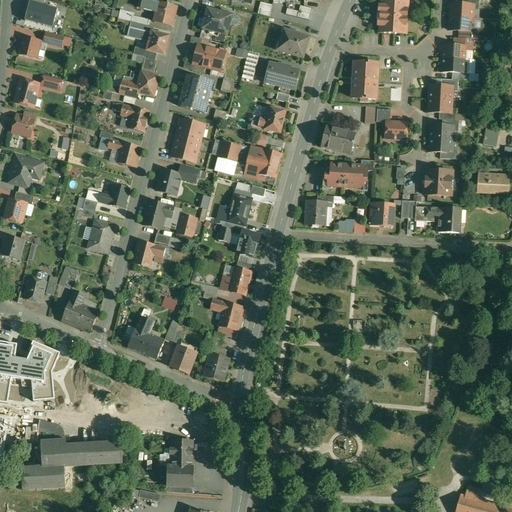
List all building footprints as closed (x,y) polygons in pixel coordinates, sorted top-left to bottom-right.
[(177,8),(147,0),(142,0),(143,0),(146,1),(144,10),(158,13),(155,23),(172,27),(177,8)] [(409,2),(382,0),(382,7),(381,7),(379,8),(379,12),(380,13),(381,13),(381,20),(380,20),(379,21),(378,25),(379,27),(380,27),(380,33),(407,35),(407,25),(407,12),(408,12),(409,2)] [(479,0),(462,0),(462,5),(474,5),(474,10),(479,10),(479,0)] [(58,10),(29,3),(25,21),(53,28),(58,10)] [(258,3),(256,15),(268,16),(270,5),(258,3)] [(462,5),(451,4),(450,17),(473,19),(474,10),(474,5),(462,5)] [(298,6),(296,12),(285,9),(284,14),(310,21),(312,9),(298,6)] [(222,13),(207,9),(202,29),(210,31),(210,29),(219,31),(219,33),(228,35),(233,15),(227,14),(228,12),(223,10),(222,13)] [(150,20),(133,16),(132,22),(148,26),(150,20)] [(473,19),(450,17),(450,31),(460,31),(472,32),(473,27),(473,19)] [(472,32),(460,31),(460,39),(472,40),(477,40),(478,28),(473,27),(472,32)] [(290,32),(284,30),(277,51),(303,59),(304,59),(310,38),(296,33),(296,31),(291,29),(290,32)] [(152,33),(144,31),(141,39),(150,42),(152,33)] [(170,37),(152,32),(152,33),(150,42),(148,50),(147,51),(157,53),(165,55),(170,37)] [(64,37),(47,33),(44,43),(62,47),(64,37)] [(39,41),(24,37),(19,55),(36,59),(38,50),(37,48),(39,41)] [(460,39),(455,39),(455,46),(466,47),(466,51),(471,52),(472,40),(460,39)] [(226,53),(198,46),(194,64),(221,71),(226,53)] [(455,46),(443,46),(443,59),(466,60),(466,51),(466,47),(455,46)] [(157,53),(147,51),(148,50),(144,50),(143,57),(146,58),(156,60),(157,53)] [(156,60),(146,58),(142,70),(154,73),(157,60),(156,60)] [(466,60),(443,59),(442,72),(453,73),(465,74),(465,69),(470,70),(470,74),(475,74),(476,61),(466,60)] [(301,71),(269,63),(264,83),(295,91),(301,71)] [(378,65),(369,64),(369,67),(364,67),(364,64),(355,63),(353,99),(362,99),(362,96),(367,97),(367,100),(376,100),(378,65)] [(255,70),(246,68),(243,78),(252,80),(255,70)] [(465,74),(453,73),(452,81),(458,81),(470,82),(470,74),(470,70),(465,69),(465,74)] [(160,77),(142,73),(139,84),(126,81),(125,84),(122,96),(136,99),(138,94),(154,98),(160,77)] [(62,80),(45,76),(42,86),(60,91),(62,80)] [(178,110),(180,110),(187,77),(181,76),(178,90),(181,91),(178,110)] [(213,83),(189,76),(181,107),(205,113),(207,105),(205,104),(206,98),(209,98),(207,97),(208,91),(211,91),(213,83)] [(235,82),(224,79),(221,91),(232,94),(235,82)] [(40,85),(21,80),(19,88),(18,89),(17,92),(18,93),(15,103),(33,108),(35,99),(37,98),(40,85)] [(116,82),(108,80),(105,91),(113,93),(116,82)] [(452,81),(442,80),(441,86),(452,87),(453,87),(453,92),(458,92),(458,81),(452,81)] [(125,84),(116,82),(113,93),(122,96),(125,84)] [(441,86),(431,86),(430,86),(429,99),(452,101),(453,92),(453,87),(452,87),(441,86)] [(274,100),(286,103),(287,96),(276,93),(274,100)] [(452,101),(429,99),(429,112),(429,113),(440,113),(451,114),(452,114),(452,109),(452,101)] [(150,112),(124,105),(121,116),(131,119),(129,129),(145,133),(150,112)] [(286,112),(270,107),(267,119),(264,129),(269,130),(268,133),(271,134),(274,135),(275,132),(280,133),(286,112)] [(391,108),(378,107),(377,123),(387,123),(390,123),(391,108)] [(451,114),(440,113),(439,120),(443,120),(456,121),(457,109),(452,109),(452,114),(451,114)] [(227,113),(216,110),(213,122),(218,123),(224,124),(227,113)] [(263,113),(255,111),(252,126),(264,129),(267,119),(262,118),(263,113)] [(35,121),(17,116),(13,132),(28,136),(30,130),(33,130),(35,121)] [(204,126),(182,120),(181,126),(180,126),(178,132),(201,138),(204,126)] [(459,121),(443,120),(442,126),(454,127),(453,132),(458,132),(459,121)] [(224,124),(218,123),(214,139),(214,140),(223,142),(216,171),(234,175),(246,130),(224,124)] [(390,123),(387,123),(386,140),(407,141),(408,124),(390,123)] [(442,126),(431,126),(430,139),(453,140),(453,132),(454,127),(442,126)] [(495,147),(498,128),(484,126),(481,145),(495,147)] [(356,135),(326,128),(321,148),(351,155),(354,146),(356,135)] [(114,134),(102,131),(100,138),(103,138),(110,140),(113,140),(114,134)] [(201,138),(178,132),(178,133),(179,133),(178,138),(177,138),(175,145),(198,151),(201,138)] [(255,133),(252,144),(263,147),(265,136),(255,133)] [(367,138),(361,136),(359,147),(364,148),(367,138)] [(110,140),(103,138),(100,150),(108,152),(108,149),(110,140)] [(453,140),(430,139),(429,152),(441,153),(452,154),(452,149),(453,140)] [(113,140),(110,140),(108,149),(120,152),(117,164),(136,168),(142,148),(113,140)] [(198,151),(175,145),(173,152),(174,152),(173,158),(194,163),(198,151)] [(282,155),(251,147),(246,165),(244,164),(243,167),(246,167),(243,176),(258,180),(259,175),(276,179),(282,155)] [(452,154),(441,153),(440,159),(457,160),(458,149),(452,149),(452,154)] [(44,164),(17,157),(14,165),(15,165),(13,174),(12,174),(10,183),(20,186),(29,188),(32,175),(40,178),(44,164)] [(375,162),(362,161),(361,167),(368,167),(368,171),(374,172),(375,162)] [(361,167),(331,165),(331,168),(326,168),(325,182),(327,182),(327,187),(365,189),(365,185),(367,185),(368,171),(368,167),(361,167)] [(199,171),(182,166),(179,175),(181,175),(180,179),(196,183),(197,177),(199,171)] [(179,175),(163,171),(160,182),(157,191),(174,195),(177,184),(179,184),(180,179),(181,175),(179,175)] [(207,173),(199,171),(197,177),(205,179),(207,173)] [(453,173),(426,171),(424,195),(451,197),(452,191),(454,192),(454,191),(451,191),(450,189),(450,185),(456,186),(456,185),(450,184),(450,180),(452,179),(454,179),(454,178),(452,178),(453,173)] [(510,177),(479,175),(478,185),(482,186),(482,193),(505,194),(505,187),(510,187),(510,177)] [(131,189),(114,185),(111,197),(102,194),(100,203),(125,210),(131,189)] [(29,188),(20,186),(19,193),(31,196),(33,189),(29,188)] [(246,225),(256,191),(239,186),(229,219),(246,225)] [(31,196),(19,193),(17,192),(15,201),(26,204),(32,206),(34,197),(31,196)] [(204,217),(208,197),(200,196),(198,208),(201,209),(200,216),(204,217)] [(15,201),(10,199),(5,219),(21,223),(24,222),(25,215),(24,213),(26,204),(15,201)] [(317,202),(307,201),(307,202),(308,202),(307,217),(306,217),(306,225),(326,226),(325,226),(326,212),(327,212),(327,203),(317,202)] [(410,202),(403,201),(401,219),(408,219),(409,219),(410,202)] [(168,206),(150,202),(144,226),(162,231),(165,216),(168,206)] [(395,206),(372,204),(370,226),(393,227),(395,206)] [(175,208),(168,206),(165,216),(173,218),(175,208)] [(461,210),(440,209),(440,210),(416,208),(415,219),(415,221),(435,222),(439,222),(439,233),(459,234),(460,225),(457,224),(458,211),(461,211),(461,210)] [(192,218),(182,215),(177,235),(187,237),(192,218)] [(335,221),(335,233),(363,233),(363,217),(354,216),(354,221),(335,221)] [(114,226),(96,221),(89,249),(107,254),(114,226)] [(233,230),(222,228),(217,246),(228,249),(233,230)] [(261,235),(243,231),(237,254),(253,258),(257,244),(259,245),(261,235)] [(35,236),(23,233),(21,240),(24,241),(33,244),(35,236)] [(170,238),(157,234),(155,242),(168,246),(170,238)] [(21,240),(7,236),(2,256),(19,260),(24,241),(21,240)] [(186,242),(170,238),(168,246),(184,250),(186,242)] [(167,249),(140,242),(134,265),(151,270),(154,257),(156,257),(154,262),(163,264),(167,249)] [(253,265),(238,262),(237,268),(252,272),(254,265),(253,265)] [(70,290),(77,271),(63,267),(57,286),(70,290)] [(237,268),(235,268),(232,279),(224,277),(221,290),(246,296),(250,280),(251,280),(253,274),(252,274),(252,272),(237,268)] [(46,283),(39,281),(37,279),(32,277),(30,279),(26,293),(25,299),(41,303),(46,283)] [(58,279),(51,277),(46,294),(54,296),(58,279)] [(219,288),(207,285),(205,292),(217,295),(219,288)] [(85,295),(75,291),(62,320),(90,332),(98,313),(81,305),(85,295)] [(26,293),(20,292),(18,302),(23,304),(25,299),(26,293)] [(163,298),(160,306),(172,311),(175,302),(163,298)] [(225,305),(213,303),(211,311),(223,314),(225,305)] [(243,310),(225,305),(223,314),(220,328),(237,333),(243,310)] [(155,324),(142,318),(137,330),(150,335),(155,324)] [(364,334),(364,321),(352,321),(352,334),(364,334)] [(150,335),(137,330),(129,348),(157,361),(166,342),(150,335)] [(228,337),(216,334),(212,347),(225,351),(228,337)] [(17,345),(0,343),(0,403),(8,404),(12,378),(32,382),(33,402),(54,400),(53,372),(60,354),(33,342),(25,360),(15,359),(17,345)] [(195,356),(180,350),(173,367),(188,373),(195,356)] [(230,360),(211,355),(207,371),(208,371),(207,377),(205,377),(205,378),(224,383),(230,360)] [(0,419),(0,458),(3,441),(10,442),(13,421),(0,419)] [(35,433),(60,435),(61,424),(36,422),(35,433)] [(121,443),(66,446),(66,440),(65,440),(65,441),(42,442),(42,441),(41,441),(43,468),(22,469),(23,490),(66,488),(65,467),(123,464),(122,442),(121,442),(121,443)] [(193,442),(173,441),(173,447),(171,447),(170,455),(172,455),(172,467),(191,468),(191,463),(193,463),(193,442)] [(172,467),(168,467),(168,487),(194,488),(194,468),(191,468),(172,467)] [(505,507),(486,502),(488,493),(469,487),(466,496),(461,495),(456,511),(511,511),(504,509),(505,507)] [(161,495),(141,491),(139,498),(160,502),(161,495)]
